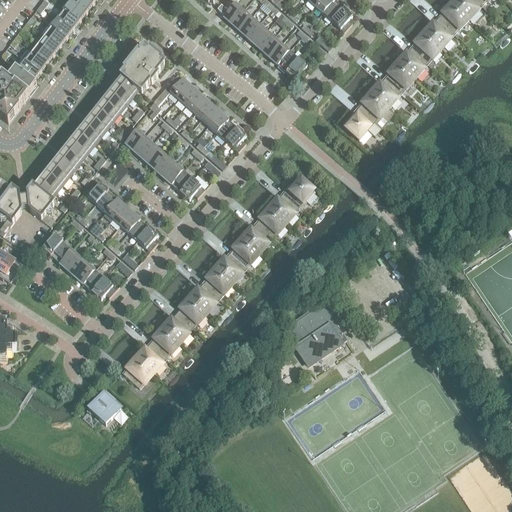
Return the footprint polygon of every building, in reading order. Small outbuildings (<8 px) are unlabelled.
[(69,0),(68,1),(72,4),(88,16),(94,8),(84,0),(69,0)] [(309,0),(308,3),(315,9),(323,0),(309,0)] [(323,0),(315,9),(323,16),(335,3),(331,0),(323,0)] [(459,0),(452,6),(469,22),(479,13),(478,12),(481,8),(486,12),(487,11),(475,0),(460,0),(460,1),(459,0)] [(475,0),(487,11),(483,6),(487,3),(488,4),(492,0),(475,0)] [(45,2),(41,8),(45,11),(49,6),(45,2)] [(323,16),(332,24),(345,10),(344,10),(344,11),(335,3),(323,16)] [(72,4),(65,13),(81,25),(88,16),(72,4)] [(224,19),(232,26),(244,13),(236,6),(235,7),(232,10),(229,13),(225,18),(224,19)] [(447,14),(439,22),(459,40),(459,39),(455,35),(459,31),(460,32),(469,22),(452,6),(446,13),(447,14)] [(218,11),(225,18),(229,13),(225,9),(222,7),(218,11)] [(45,11),(41,8),(37,13),(41,16),(45,11)] [(345,10),(332,24),(344,35),(344,36),(353,27),(352,26),(352,27),(348,24),(353,19),(350,16),(350,15),(345,10)] [(65,13),(58,21),(74,34),(81,25),(65,13)] [(232,26),(240,33),(252,20),(244,13),(232,26)] [(294,18),(291,21),(296,25),(299,22),(301,19),(297,15),(295,18),(294,18)] [(32,20),(27,25),(32,28),(36,23),(32,20)] [(240,33),(247,40),(259,26),(252,20),(240,33)] [(58,21),(52,30),(68,42),(74,34),(58,21)] [(430,30),(424,36),(442,52),(446,55),(448,53),(444,50),(451,41),(450,40),(453,37),(458,41),(459,40),(439,22),(431,31),(430,30)] [(32,28),(27,25),(23,30),(27,33),(32,28)] [(247,40),(255,47),(267,34),(259,26),(247,40)] [(52,30),(45,39),(61,51),(68,42),(52,30)] [(255,47),(263,53),(275,40),(267,34),(255,47)] [(35,45),(38,48),(39,47),(55,59),(61,51),(45,39),(42,36),(35,45)] [(419,44),(412,52),(432,70),(433,69),(428,65),(432,61),(433,62),(442,52),(424,36),(418,43),(419,44)] [(18,37),(14,42),(18,45),(22,40),(18,37)] [(316,43),(329,54),(332,49),(320,38),(316,43)] [(263,53),(270,60),(282,47),(275,40),(263,53)] [(18,45),(14,42),(10,47),(14,51),(18,45)] [(310,50),(323,61),(326,56),(314,45),(310,50)] [(38,48),(32,56),(48,68),(55,59),(39,47),(38,48)] [(270,60),(278,67),(290,53),(282,47),(270,60)] [(122,79),(123,81),(124,80),(139,92),(139,93),(142,95),(150,85),(152,86),(158,78),(157,77),(165,67),(161,63),(162,62),(150,52),(149,53),(145,50),(140,56),(139,55),(125,72),(126,73),(122,79)] [(403,59),(397,65),(416,82),(425,71),(424,70),(427,67),(431,71),(432,70),(412,52),(404,60),(403,59)] [(286,76),(287,76),(299,62),(290,53),(278,67),(287,75),(286,76)] [(32,56),(26,64),(41,76),(48,68),(32,56)] [(299,62),(287,76),(292,81),(293,80),(296,83),(300,78),(304,81),(303,81),(304,82),(312,72),(311,72),(299,62)] [(26,64),(19,73),(35,85),(41,76),(26,64)] [(392,73),(385,81),(406,100),(407,99),(402,95),(405,91),(407,92),(416,82),(397,65),(391,72),(392,73)] [(0,119),(9,126),(21,111),(20,110),(30,97),(29,96),(37,86),(35,85),(19,73),(16,70),(9,80),(2,75),(0,77),(0,119)] [(123,81),(117,89),(132,101),(139,93),(139,92),(124,80),(123,81)] [(377,89),(371,95),(389,112),(398,101),(397,100),(400,97),(405,101),(406,100),(385,81),(378,90),(377,89)] [(171,95),(178,102),(190,88),(183,82),(180,85),(177,88),(174,92),(171,95)] [(178,102),(186,109),(198,95),(190,88),(178,102)] [(117,89),(111,96),(126,109),(132,101),(117,89)] [(186,109),(194,116),(206,102),(198,95),(186,109)] [(366,103),(359,111),(379,130),(380,129),(375,125),(379,121),(380,122),(389,112),(371,95),(365,102),(366,103)] [(111,96),(104,104),(120,117),(126,109),(111,96)] [(194,116),(201,122),(213,109),(206,102),(194,116)] [(104,104),(98,112),(114,125),(120,117),(104,104)] [(154,114),(158,109),(159,108),(154,105),(150,110),(154,114)] [(158,109),(154,114),(150,118),(153,121),(162,112),(158,109)] [(201,122),(209,129),(221,116),(213,109),(201,122)] [(379,130),(359,111),(349,122),(353,124),(346,132),(360,144),(362,143),(361,141),(374,126),(378,131),(379,130)] [(98,112),(92,120),(107,133),(114,125),(98,112)] [(140,112),(136,117),(140,120),(144,115),(140,112)] [(209,129),(217,136),(229,122),(221,116),(209,129)] [(140,120),(136,117),(132,121),(136,125),(140,120)] [(92,120),(85,128),(101,141),(107,133),(92,120)] [(161,128),(166,132),(169,129),(161,122),(158,125),(161,128)] [(217,136),(226,144),(239,130),(238,130),(229,122),(217,136)] [(85,128),(79,136),(95,149),(101,141),(85,128)] [(127,128),(123,132),(128,136),(131,131),(127,128)] [(239,130),(226,144),(238,155),(238,156),(246,146),(242,143),(247,138),(244,136),(244,135),(239,130)] [(128,136),(123,132),(119,137),(124,141),(128,136)] [(126,146),(133,153),(145,139),(137,132),(126,146)] [(79,136),(73,144),(88,157),(95,149),(79,136)] [(133,153),(141,160),(153,146),(145,139),(133,153)] [(115,143),(111,148),(115,152),(119,147),(115,143)] [(73,144),(66,152),(82,164),(88,157),(73,144)] [(141,160),(149,166),(161,153),(153,146),(141,160)] [(115,152),(111,148),(107,153),(111,157),(115,152)] [(66,152),(60,160),(76,172),(82,164),(66,152)] [(149,166),(156,173),(168,160),(161,153),(149,166)] [(211,162),(223,173),(227,168),(215,157),(211,162)] [(102,159),(98,164),(102,168),(106,163),(102,159)] [(60,160),(54,168),(69,180),(76,172),(60,160)] [(156,173),(164,180),(176,166),(168,160),(156,173)] [(102,168),(98,164),(94,169),(98,173),(102,168)] [(205,169),(217,180),(221,175),(209,164),(205,169)] [(164,180),(172,187),(184,173),(176,166),(164,180)] [(54,168),(47,176),(63,188),(69,180),(54,168)] [(172,187),(181,195),(193,182),(184,173),(172,187)] [(89,175),(85,180),(89,183),(93,179),(89,175)] [(47,176),(41,184),(57,196),(63,188),(47,176)] [(89,183),(85,180),(81,185),(86,188),(89,183)] [(181,195),(180,195),(186,201),(187,200),(190,203),(194,198),(198,201),(197,201),(198,201),(206,192),(205,192),(193,182),(181,195)] [(292,186),(283,197),(304,215),(304,214),(300,210),(313,195),(314,196),(316,195),(302,182),(295,189),(292,186)] [(41,184),(35,191),(35,192),(50,204),(51,204),(57,196),(41,184)] [(84,196),(96,207),(109,193),(103,188),(100,186),(95,191),(92,188),(92,187),(83,196),(84,197),(84,196)] [(0,188),(0,210),(0,211),(12,195),(12,194),(2,187),(0,188)] [(35,192),(35,191),(34,190),(29,196),(31,213),(52,230),(56,225),(46,217),(54,207),(51,204),(50,204),(35,192)] [(76,191),(73,196),(77,199),(81,194),(76,191)] [(0,211),(0,210),(0,216),(8,222),(0,232),(0,236),(4,239),(6,235),(4,234),(9,229),(10,230),(22,215),(19,197),(13,193),(12,194),(12,195),(0,211)] [(96,207),(106,215),(118,202),(109,194),(109,193),(96,207)] [(77,199),(73,196),(69,201),(73,204),(77,199)] [(274,204),(268,211),(287,227),(296,217),(295,216),(298,212),(303,216),(304,215),(283,197),(276,205),(274,204)] [(106,215),(113,222),(125,208),(118,202),(106,215)] [(60,211),(64,215),(68,210),(64,206),(60,211)] [(113,222),(121,229),(133,215),(125,208),(113,222)] [(264,219),(256,227),(277,245),(278,244),(273,240),(277,236),(278,237),(287,227),(268,211),(262,218),(264,219)] [(121,229),(129,235),(141,222),(133,215),(121,229)] [(129,235),(138,244),(151,230),(150,229),(149,230),(141,222),(129,235)] [(248,234),(242,241),(260,257),(270,247),(268,246),(272,242),(276,246),(277,245),(256,227),(249,235),(248,234)] [(151,230),(138,244),(150,254),(150,255),(158,246),(158,245),(157,246),(154,243),(159,238),(156,235),(151,230)] [(45,253),(51,258),(63,244),(55,237),(43,250),(46,253),(45,253)] [(237,249),(230,257),(251,275),(251,274),(247,270),(250,266),(251,267),(260,257),(242,241),(236,247),(237,249)] [(52,258),(60,265),(72,252),(63,244),(51,258),(51,259),(52,258)] [(22,252),(30,258),(29,249),(26,247),(22,252)] [(0,252),(0,279),(11,286),(23,267),(0,252)] [(60,265),(68,273),(80,259),(72,252),(60,265)] [(21,257),(18,262),(24,266),(27,261),(21,257)] [(122,261),(135,272),(139,268),(126,257),(122,261)] [(221,264),(215,271),(234,287),(243,277),(242,276),(245,272),(250,276),(251,275),(230,257),(223,265),(221,264)] [(68,273),(76,280),(88,266),(80,259),(68,273)] [(117,268),(129,279),(133,275),(120,264),(117,268)] [(76,280),(84,286),(96,273),(88,266),(76,280)] [(211,278),(203,287),(224,305),(225,304),(220,300),(224,296),(225,297),(234,287),(215,271),(209,277),(211,278)] [(92,295),(105,281),(96,273),(84,286),(92,294),(92,295)] [(105,281),(92,295),(98,300),(99,300),(102,302),(106,297),(109,300),(109,301),(110,301),(118,292),(117,291),(117,292),(105,281)] [(195,294),(189,301),(207,317),(217,307),(215,306),(219,302),(223,306),(224,305),(203,287),(196,295),(195,294)] [(184,308),(177,317),(198,335),(198,334),(194,330),(197,326),(198,327),(207,317),(189,301),(183,307),(184,308)] [(283,331),(293,346),(309,369),(347,343),(321,305),(283,331)] [(168,324),(162,330),(181,347),(190,336),(189,335),(192,332),(197,336),(198,335),(177,317),(170,325),(168,324)] [(0,364),(8,365),(8,359),(14,359),(14,353),(20,354),(20,341),(14,341),(14,335),(8,335),(9,329),(0,329),(0,364)] [(158,338),(150,347),(171,365),(172,364),(167,360),(171,356),(172,357),(181,347),(162,330),(156,337),(158,338)] [(286,337),(280,341),(282,345),(289,341),(286,337)] [(142,354),(136,360),(154,377),(164,366),(162,365),(166,362),(170,366),(171,365),(150,347),(143,355),(142,354)] [(154,377),(136,360),(130,367),(131,368),(124,376),(124,377),(140,391),(144,386),(145,387),(154,377)] [(100,422),(106,428),(121,411),(104,396),(87,416),(100,422)]
